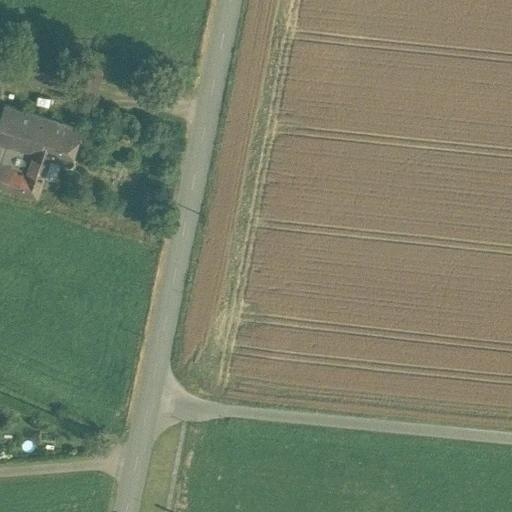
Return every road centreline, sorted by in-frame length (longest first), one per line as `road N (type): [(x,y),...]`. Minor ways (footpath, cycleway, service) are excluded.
road 1 (tertiary): [(231,0),(149,400)]
road 2 (unclassified): [(511,434),(149,400)]
